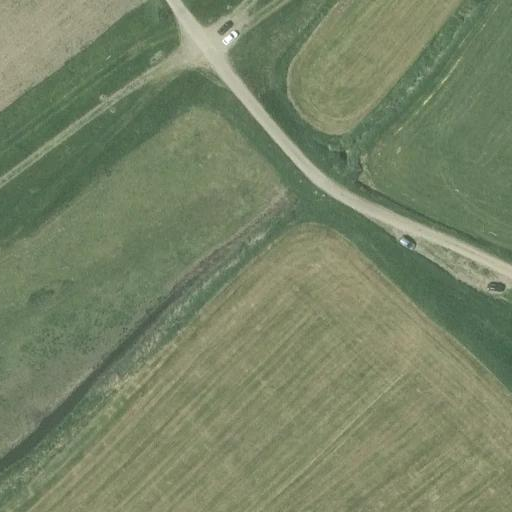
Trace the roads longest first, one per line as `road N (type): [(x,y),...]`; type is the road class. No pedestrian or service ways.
road 1 (track): [(511,276),(311,180),(219,67)]
road 2 (track): [(201,44),(147,75),(0,194)]
